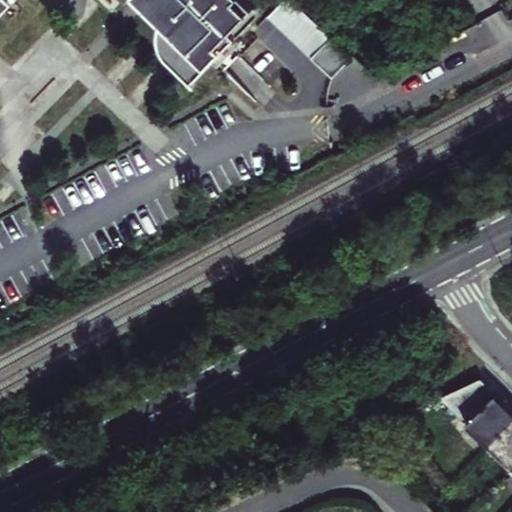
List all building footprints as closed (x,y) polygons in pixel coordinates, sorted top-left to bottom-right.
[(0,0),(0,16),(15,0),(0,0)] [(143,0),(186,41),(171,56),(196,80),(238,37),(232,31),(254,8),(245,0),(143,0)] [(284,0),(270,15),(333,78),(352,58),(331,38),(332,37),(295,0),(284,0)] [(480,389),(486,383),(481,377),(442,395),(468,421),(491,399),(480,389)] [(468,421),(491,445),(511,423),(511,408),(506,403),(497,393),(491,399),(468,421)] [(511,423),(491,445),(511,464),(511,423)]
